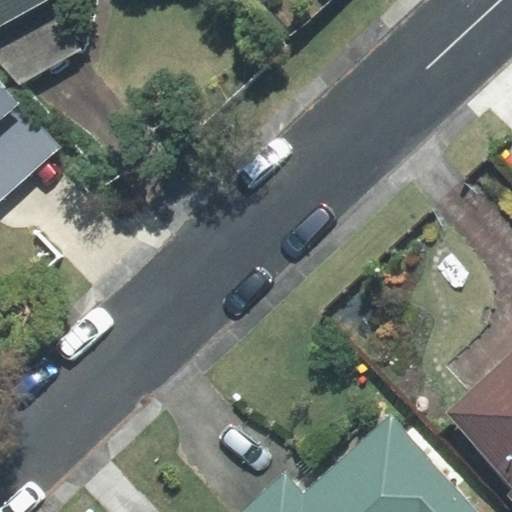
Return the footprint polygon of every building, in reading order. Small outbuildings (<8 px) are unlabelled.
[(0,0),(0,26),(46,0),(0,0)] [(48,0),(46,0),(0,26),(0,55),(23,83),(84,48),(48,0)] [(0,120),(20,102),(0,79),(0,120)] [(0,200),(60,146),(20,102),(0,120),(0,200)] [(511,350),(444,413),(511,486),(511,488),(509,495),(511,498),(511,350)] [(479,511),(391,416),(304,495),(284,473),(240,511),(479,511)]
